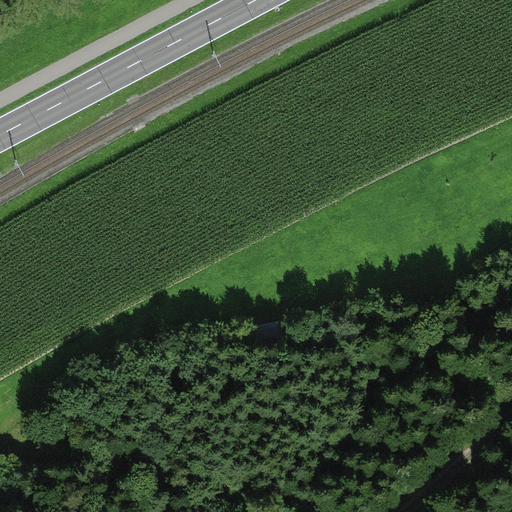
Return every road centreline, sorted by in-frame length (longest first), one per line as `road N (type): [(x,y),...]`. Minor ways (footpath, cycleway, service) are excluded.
road 1 (track): [(0,454),(97,454),(158,465),(300,511)]
road 2 (secondary): [(0,136),(258,0)]
road 3 (track): [(409,511),(511,417)]
